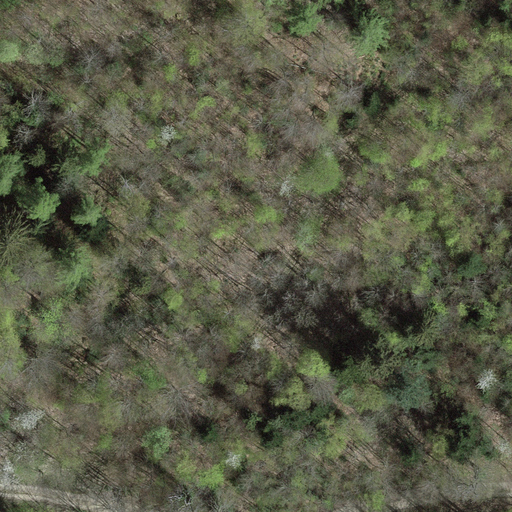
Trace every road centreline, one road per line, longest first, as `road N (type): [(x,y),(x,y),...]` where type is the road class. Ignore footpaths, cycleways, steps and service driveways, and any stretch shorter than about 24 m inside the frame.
road 1 (track): [(511,489),(426,493),(362,511)]
road 2 (track): [(129,511),(0,492)]
